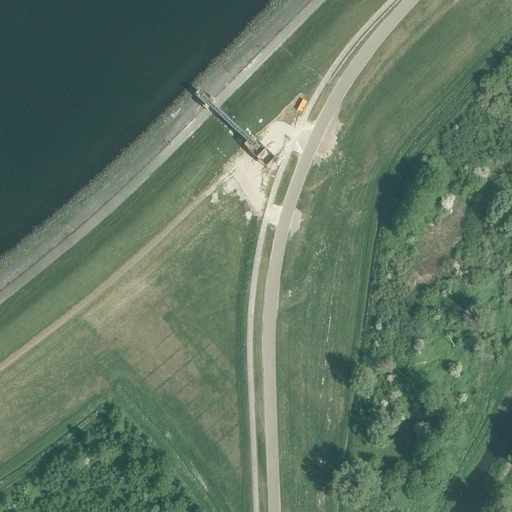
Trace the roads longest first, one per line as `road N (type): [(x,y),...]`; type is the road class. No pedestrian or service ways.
road 1 (tertiary): [(272,511),(270,305),(283,216),(335,96),(414,0)]
road 2 (track): [(317,136),(270,129),(137,258),(0,370)]
